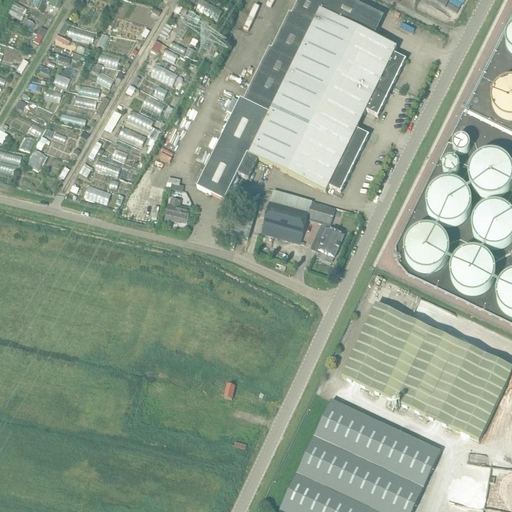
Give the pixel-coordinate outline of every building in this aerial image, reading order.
[(56,0),(50,0),(48,6),(55,8),(58,0),(56,0)] [(347,0),(347,1),(345,0),(299,0),(291,16),(289,15),(272,51),(269,50),(244,102),(240,100),(197,189),(224,202),(238,175),(248,180),(258,160),(326,194),(329,188),(341,194),(369,137),(357,131),(366,112),(378,118),(406,61),(394,55),(397,49),(374,38),(384,18),(348,0),(347,0)] [(154,8),(151,12),(159,17),(161,13),(154,8)] [(145,30),(141,37),(146,39),(150,32),(145,30)] [(59,35),(56,40),(63,44),(66,38),(63,37),(59,35)] [(156,43),(153,48),(159,52),(160,51),(162,46),(156,43)] [(24,61),(16,72),(21,75),(28,63),(24,61)] [(97,66),(94,72),(99,75),(103,67),(97,66)] [(511,80),(511,81),(508,82),(504,83),(501,85),(498,88),(496,90),(494,95),(493,98),(493,101),(493,104),(494,108),(496,112),(498,115),(501,117),(504,119),(508,121),(511,121),(511,80)] [(30,84),(28,89),(40,93),(41,87),(30,84)] [(130,86),(126,94),(132,97),(136,90),(130,86)] [(470,147),(469,144),(468,141),(467,140),(465,139),(462,139),(459,139),(457,140),(456,141),(454,144),(454,147),(454,149),(456,152),(458,154),(461,155),(463,155),(465,154),(467,153),(469,150),(470,147)] [(97,144),(94,150),(98,153),(102,146),(97,144)] [(94,150),(89,158),(94,161),(98,153),(94,150)] [(511,167),(510,164),(507,161),(504,158),(500,156),(496,155),(492,154),(488,155),(484,156),(480,158),(477,161),(474,164),(472,168),(471,172),(470,176),(471,180),(472,184),(474,188),(476,190),(480,194),(483,196),(488,197),(491,198),(497,197),(501,196),(504,194),(507,192),(510,188),(511,185),(511,184),(511,167)] [(459,169),(459,168),(459,166),(457,163),(455,161),(451,160),(448,161),(445,163),(444,165),(443,168),(444,171),(445,174),(448,176),(451,177),(454,176),(457,174),(458,172),(459,170),(459,169)] [(65,169),(59,178),(64,181),(69,171),(65,169)] [(134,180),(123,176),(122,181),(132,184),(134,180)] [(170,190),(183,193),(184,187),(172,184),(170,190)] [(471,207),(471,206),(471,202),(470,198),(468,195),(466,191),(463,189),(459,187),(455,185),(451,185),(446,185),(442,186),(438,188),(435,191),(432,194),(430,198),(429,202),(428,206),(428,210),(430,214),(431,218),(434,221),(437,224),(441,226),(444,227),(449,228),(454,227),(458,226),(461,225),(465,222),(467,219),(469,215),(471,211),(471,207)] [(324,226),(313,250),(334,259),(344,237),(329,230),(335,211),(274,193),(270,208),(266,219),(262,235),(304,246),(305,243),(301,242),(307,221),(324,226)] [(179,209),(181,200),(178,199),(177,202),(172,201),(170,207),(169,206),(165,221),(176,224),(177,222),(187,224),(190,211),(179,209)] [(233,236),(248,240),(257,209),(242,205),(233,236)] [(511,216),(510,214),(507,212),(503,209),(499,208),(495,208),(490,208),(486,209),(482,212),(479,214),(477,217),(474,221),(473,226),(473,229),(473,233),(474,237),(476,240),(478,244),(481,246),(485,249),(489,250),(493,251),(499,251),(503,249),(506,248),(509,245),(511,242),(511,241),(511,216)] [(449,253),(448,248),(447,245),(445,241),(442,237),(439,235),(435,233),(431,231),(427,231),(423,231),(419,233),(415,235),(412,237),(409,241),(407,245),(406,249),(405,253),(406,256),(407,261),(409,264),(411,267),(415,270),(418,272),(423,274),(426,274),(432,274),(436,273),(439,271),(442,268),(445,265),(447,261),(448,257),(449,253)] [(494,276),(494,275),(494,271),(493,267),(491,263),(488,260),(485,257),(481,255),(477,254),(473,254),(469,254),(465,255),(461,257),(458,260),(455,263),(453,267),(452,271),(451,275),(452,279),(453,283),(454,287),(457,290),(460,293),(463,295),(467,296),(472,297),(477,297),(481,295),(485,293),(488,291),(491,287),(493,283),(494,279),(494,276)] [(511,276),(511,277),(507,279),(504,282),(501,285),(499,289),(498,293),(497,297),(498,301),(498,304),(500,309),(503,312),(506,315),(510,317),(511,317),(511,276)] [(342,379),(479,443),(511,372),(511,369),(376,306),(342,379)] [(224,399),(232,401),(235,388),(227,386),(224,399)] [(280,511),(413,511),(441,454),(331,402),(280,511)]
